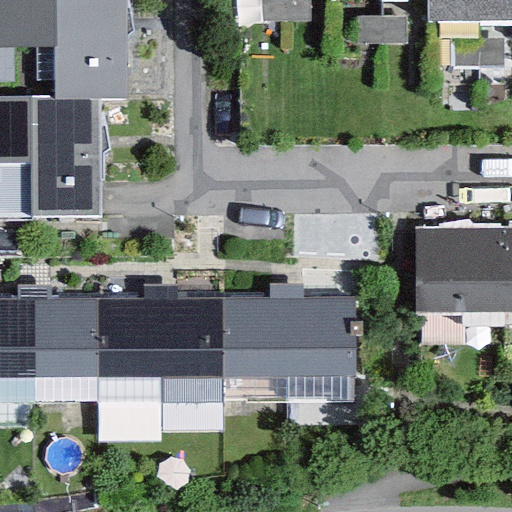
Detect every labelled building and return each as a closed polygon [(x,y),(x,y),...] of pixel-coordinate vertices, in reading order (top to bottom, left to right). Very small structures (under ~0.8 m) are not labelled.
[(7,0),(10,47),(72,43),(75,106),(106,105),(133,103),(127,0),(7,0)] [(446,25),(496,24),(496,0),(445,0),(446,3),(446,25)] [(511,0),(496,0),(496,24),(511,24),(511,0)] [(75,106),(0,109),(0,169),(47,168),(50,225),(111,222),(106,105),(75,106)] [(511,317),(511,240),(435,242),(436,319),(511,317)] [(105,307),(106,409),(179,408),(178,292),(163,292),(163,306),(105,307)] [(250,407),(249,308),(194,308),(194,292),(178,292),(179,408),(250,407)] [(307,406),(306,293),(289,293),(289,307),(249,308),(250,407),(307,406)] [(321,293),(306,293),(307,406),(366,406),(364,305),(321,306),(321,293)] [(0,409),(50,409),(48,294),(34,294),(34,306),(0,306),(0,409)] [(106,409),(105,307),(65,307),(65,294),(48,294),(50,409),(106,409)]
